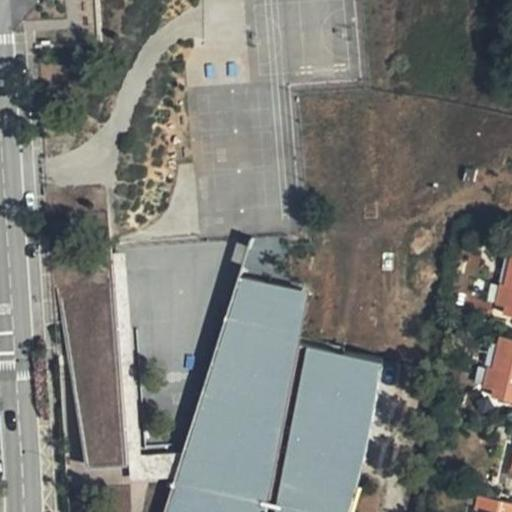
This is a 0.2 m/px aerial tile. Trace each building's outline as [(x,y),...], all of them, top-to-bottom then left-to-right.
[(511,249),(509,249),(503,286),(508,288),(502,313),(511,314),(511,249)] [(114,397),(120,465),(121,482),(174,477),(182,452),(134,458),(119,255),(104,259),(105,284),(114,397)] [(239,276),(174,477),(161,511),(348,511),(351,506),(368,436),(381,358),(293,339),(300,286),(239,276)] [(105,284),(58,288),(61,331),(84,465),(120,465),(114,397),(105,284)] [(511,338),(497,334),(491,367),(498,369),(492,398),(511,401),(511,338)] [(511,511),(511,500),(473,492),(471,509),(485,511),(511,511)]
